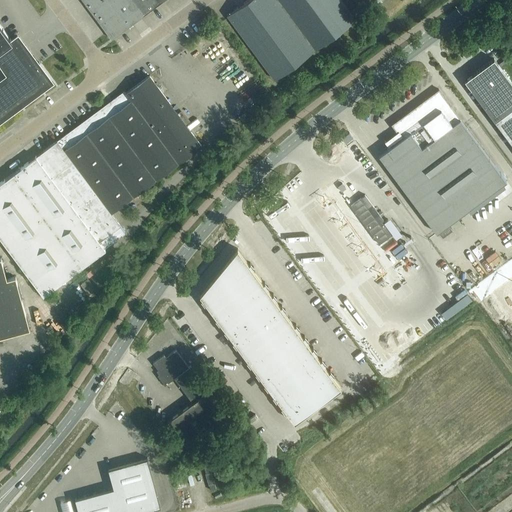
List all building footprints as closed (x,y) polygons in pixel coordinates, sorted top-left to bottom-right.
[(163,1),(161,0),(82,0),(111,39),(144,15),(163,1)] [(247,0),(227,15),(275,79),(355,20),(340,0),(247,0)] [(0,120),(51,82),(17,37),(11,41),(0,25),(0,120)] [(464,80),(511,144),(511,82),(494,59),(464,80)] [(104,247),(125,232),(110,212),(201,146),(174,108),(149,76),(127,93),(125,90),(100,108),(0,183),(0,237),(43,295),(106,249),(104,247)] [(379,155),(436,233),(506,181),(439,90),(392,125),(402,138),(379,155)] [(394,234),(365,195),(351,206),(379,244),(394,234)] [(458,219),(449,225),(454,231),(462,225),(458,219)] [(439,233),(443,238),(452,231),(448,226),(439,233)] [(395,251),(400,260),(416,252),(412,243),(415,242),(407,227),(398,231),(406,246),(395,251)] [(208,306),(294,422),(341,388),(255,272),(237,249),(199,295),(208,306)] [(0,337),(30,330),(15,277),(7,279),(1,258),(0,258),(0,337)] [(107,282),(99,271),(90,276),(98,288),(107,282)] [(192,403),(168,421),(186,446),(228,415),(191,365),(189,367),(176,350),(166,357),(164,355),(153,363),(161,373),(158,376),(165,385),(174,378),(192,403)] [(82,497),(75,499),(78,511),(142,511),(160,507),(147,459),(130,463),(108,469),(113,488),(111,489),(102,492),(92,494),(82,497)] [(209,487),(215,486),(212,466),(206,467),(209,487)] [(61,500),(63,511),(70,511),(68,499),(61,500)]
